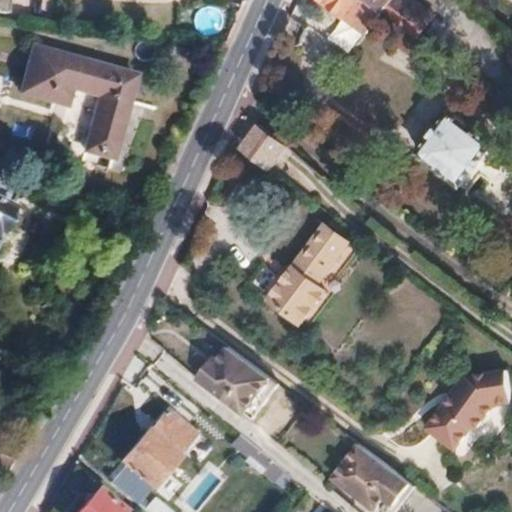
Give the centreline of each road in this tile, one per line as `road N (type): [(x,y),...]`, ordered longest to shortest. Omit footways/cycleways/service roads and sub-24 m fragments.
road 1 (secondary): [(267,0),(128,305),(10,511)]
road 2 (unknown): [(248,94),(511,330)]
road 3 (unknown): [(145,320),(208,399),(344,511)]
